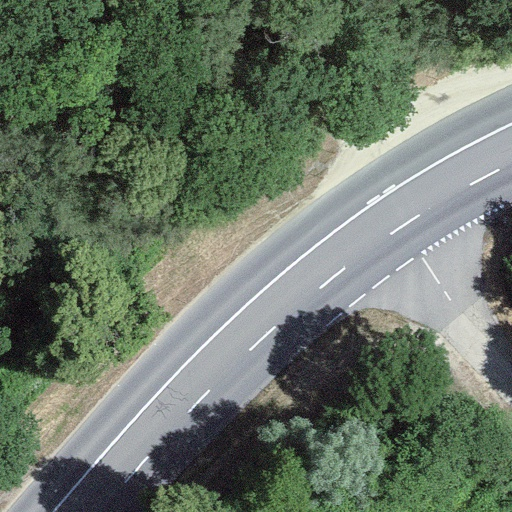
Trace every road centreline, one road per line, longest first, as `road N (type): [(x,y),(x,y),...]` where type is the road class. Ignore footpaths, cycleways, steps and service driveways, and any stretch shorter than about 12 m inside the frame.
road 1 (secondary): [(511,155),(388,225),(279,306),(163,417),(80,511)]
road 2 (track): [(388,225),(511,389)]
